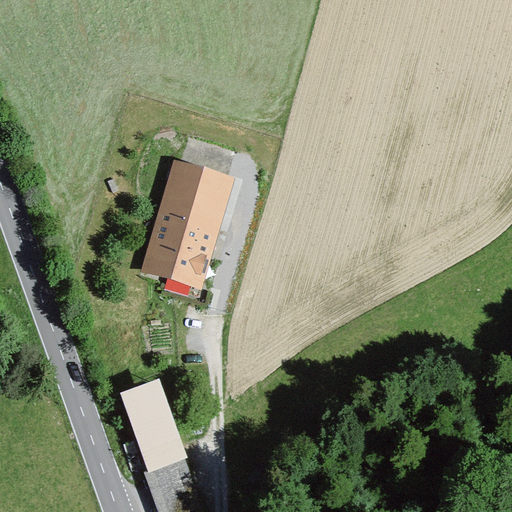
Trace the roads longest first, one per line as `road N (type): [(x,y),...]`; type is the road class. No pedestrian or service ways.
road 1 (secondary): [(0,181),(118,511)]
road 2 (track): [(222,511),(216,324),(248,191)]
